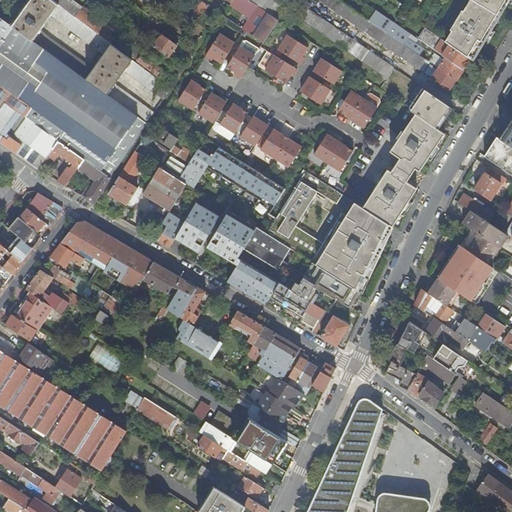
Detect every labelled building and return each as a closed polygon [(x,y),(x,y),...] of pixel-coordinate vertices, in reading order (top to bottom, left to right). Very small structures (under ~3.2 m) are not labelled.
[(124,54),(111,44),(75,17),(53,0),(30,0),(12,25),(146,122),(153,112),(115,84),(125,71),(163,99),(170,89),(124,54)] [(53,0),(75,17),(82,9),(75,3),(74,4),(69,1),(69,0),(53,0)] [(193,0),(189,13),(200,17),(205,4),(195,0),(193,0)] [(228,0),(232,2),(244,10),(235,24),(263,43),(278,20),(249,0),(228,0)] [(271,0),(249,0),(278,20),(290,28),(297,17),(271,0)] [(386,33),(338,0),(319,0),(420,70),(424,65),(427,67),(430,63),(386,33)] [(483,39),(486,41),(493,29),(490,27),(505,0),(470,0),(463,12),(462,11),(451,30),(452,31),(446,42),(470,59),(471,59),(483,39)] [(505,0),(490,27),(493,29),(509,0),(505,0)] [(232,2),(230,5),(222,15),(235,24),(244,10),(232,2)] [(304,6),(297,17),(387,79),(394,68),(304,6)] [(75,17),(111,44),(115,39),(110,35),(114,29),(104,22),(103,24),(82,8),(82,9),(75,17)] [(0,83),(33,107),(118,168),(148,123),(146,122),(12,25),(3,19),(0,23),(0,83)] [(456,81),(463,70),(447,59),(445,61),(435,54),(433,56),(408,39),(411,34),(393,22),(386,33),(430,63),(432,64),(456,81)] [(447,59),(463,70),(470,59),(446,42),(425,28),(418,39),(447,59)] [(217,58),(216,60),(222,63),(235,43),(221,33),(206,56),(212,60),(214,58),(215,57),(217,58)] [(165,55),(169,58),(178,47),(162,35),(154,47),(160,51),(165,55)] [(304,60),(306,58),(303,57),(302,56),(304,53),(305,54),(309,49),(288,35),(279,49),(302,64),(304,60)] [(471,59),(474,61),(486,41),(483,39),(471,59)] [(240,78),(255,56),(240,46),(227,67),(233,71),(234,70),(237,71),(236,73),(235,75),(240,78)] [(140,52),(135,58),(157,75),(161,68),(140,52)] [(298,70),(275,55),(266,70),(286,83),(290,77),(288,76),(290,74),(292,75),(294,76),(298,70)] [(323,58),(314,72),(334,85),(343,71),(323,58)] [(449,91),(456,81),(432,64),(425,75),(449,91)] [(310,72),(309,76),(330,89),(332,86),(310,72)] [(331,90),(308,76),(304,82),(306,83),(308,84),(306,87),(305,86),(301,92),(322,105),(331,90)] [(193,110),(207,90),(201,86),(200,88),(198,86),(199,85),(200,82),(194,78),(179,101),(193,110)] [(0,110),(5,103),(16,111),(22,115),(26,117),(33,107),(0,83),(0,110)] [(352,118),(365,98),(352,90),(339,110),(352,118)] [(436,128),(450,107),(426,90),(412,111),(413,112),(416,114),(420,117),(436,128)] [(214,124),(229,101),(222,97),(221,99),(220,100),(217,99),(218,97),(213,94),(200,114),(214,124)] [(379,107),(365,98),(352,118),(366,127),(379,107)] [(236,134),(249,114),(243,110),(242,111),(240,110),(241,108),(242,106),(236,102),(221,124),(236,134)] [(0,110),(0,141),(17,154),(25,142),(28,137),(19,130),(13,139),(10,136),(8,139),(0,134),(0,133),(16,111),(5,103),(0,110)] [(118,168),(33,107),(26,117),(28,119),(60,141),(85,159),(111,178),(118,168)] [(412,129),(420,117),(416,114),(408,126),(412,129)] [(256,147),(271,124),(265,120),(263,122),(262,124),(259,122),(260,120),(254,116),(241,137),(256,147)] [(429,159),(446,134),(436,128),(420,117),(412,129),(408,126),(404,133),(406,134),(398,146),(395,144),(391,151),(400,157),(400,158),(401,158),(414,167),(417,169),(425,157),(429,159)] [(25,122),(19,130),(28,137),(25,142),(17,154),(19,155),(39,169),(49,156),(60,141),(28,119),(25,122)] [(511,146),(511,120),(500,139),(511,146)] [(261,150),(275,159),(288,138),(283,135),(282,136),(279,134),(280,133),(282,131),(275,127),(261,150)] [(172,149),(170,151),(180,158),(182,155),(180,153),(181,152),(181,151),(174,146),(178,139),(163,129),(158,136),(156,139),(172,149)] [(315,154),(328,163),(341,142),(328,134),(315,154)] [(288,138),(275,159),(289,167),(302,147),(288,138)] [(511,146),(500,139),(487,158),(511,174),(511,146)] [(69,169),(59,182),(66,186),(76,171),(85,159),(60,141),(49,156),(55,161),(59,154),(74,164),(71,169),(69,169)] [(341,142),(328,163),(341,171),(354,151),(341,142)] [(180,179),(187,183),(194,188),(208,166),(274,208),(285,189),(219,146),(214,154),(212,153),(210,156),(199,149),(180,179)] [(147,158),(135,151),(108,194),(127,205),(129,202),(138,188),(130,184),(147,158)] [(164,164),(179,174),(184,166),(169,156),(164,164)] [(417,169),(421,171),(429,159),(425,157),(417,169)] [(409,173),(414,167),(401,158),(396,166),(392,172),(405,181),(409,173)] [(95,203),(111,178),(85,159),(76,171),(84,177),(87,173),(97,180),(91,189),(88,188),(83,196),(95,203)] [(320,175),(330,183),(338,173),(327,165),(320,175)] [(180,179),(159,166),(142,194),(171,211),(187,183),(180,179)] [(392,227),(393,227),(409,201),(405,198),(413,186),(405,181),(392,172),(388,170),(384,176),(386,178),(378,190),(376,188),(372,195),(376,198),(368,211),(392,227)] [(347,284),(363,294),(366,286),(364,284),(368,277),(365,275),(383,248),(380,246),(392,227),(368,211),(364,208),(355,202),(346,216),(342,213),(323,242),(296,225),(318,191),(331,200),(337,191),(307,171),(276,218),(267,233),(290,248),(295,251),(347,284)] [(486,174),(475,191),(491,201),(502,184),(486,174)] [(405,198),(409,201),(417,188),(413,186),(405,198)] [(62,208),(38,193),(28,208),(50,227),(62,210),(62,208)] [(464,194),(459,203),(472,211),(476,214),(490,223),(496,213),(487,207),(486,209),(483,208),(483,207),(464,194)] [(376,198),(372,195),(364,208),(368,211),(376,198)] [(204,242),(216,223),(220,215),(197,202),(185,222),(175,239),(198,253),(204,242)] [(266,206),(256,207),(257,214),(267,213),(266,206)] [(50,227),(28,208),(20,217),(39,233),(43,236),(50,227)] [(207,247),(238,265),(241,259),(239,258),(257,227),(229,211),(220,225),(208,245),(207,247)] [(167,226),(158,241),(169,248),(175,239),(185,222),(169,213),(163,224),(167,226)] [(463,224),(472,230),(494,244),(500,248),(509,235),(490,223),(476,214),(473,219),(469,216),(463,224)] [(39,233),(20,217),(20,218),(16,215),(6,226),(18,237),(29,246),(39,233)] [(90,282),(126,306),(128,307),(137,291),(155,262),(85,221),(76,223),(61,244),(85,259),(93,264),(99,267),(94,275),(90,282)] [(204,242),(208,245),(220,225),(216,223),(204,242)] [(238,265),(227,282),(249,294),(266,305),(280,282),(277,280),(270,276),(273,272),(276,273),(290,248),(267,233),(257,227),(239,258),(241,259),(238,265)] [(472,230),(461,246),(462,247),(489,265),(500,248),(494,244),(472,230)] [(29,246),(18,237),(12,244),(0,235),(0,244),(22,262),(33,249),(29,246)] [(0,265),(3,267),(12,275),(22,262),(0,244),(0,265)] [(61,244),(50,257),(57,262),(67,268),(72,259),(77,263),(76,264),(80,266),(85,259),(61,244)] [(457,244),(451,254),(456,257),(462,247),(461,246),(457,244)] [(449,264),(439,280),(457,291),(470,300),(492,267),(489,265),(462,247),(456,257),(451,254),(446,263),(449,264)] [(304,316),(305,312),(306,311),(312,302),(325,310),(330,313),(338,299),(347,284),(295,251),(277,280),(280,282),(266,305),(299,324),(301,321),(304,316)] [(57,262),(54,266),(69,275),(72,271),(67,268),(57,262)] [(168,270),(155,262),(137,291),(146,296),(147,296),(154,285),(168,294),(169,294),(173,287),(176,289),(180,289),(170,307),(165,304),(164,307),(168,309),(180,317),(185,308),(198,287),(168,270)] [(99,267),(93,264),(88,271),(94,275),(99,267)] [(111,314),(118,319),(126,306),(90,282),(72,271),(69,275),(54,266),(50,271),(43,267),(41,270),(53,278),(103,309),(111,314)] [(46,288),(53,278),(41,270),(33,280),(46,289),(46,288)] [(438,279),(432,289),(434,289),(431,294),(429,293),(447,306),(457,291),(439,280),(438,279)] [(39,299),(46,289),(33,280),(26,290),(32,295),(39,299)] [(354,309),(363,294),(347,284),(338,299),(354,309)] [(206,292),(198,287),(185,308),(199,316),(203,311),(197,308),(206,292)] [(429,293),(423,289),(419,298),(415,304),(424,310),(428,303),(430,304),(437,308),(433,314),(447,323),(454,311),(447,306),(429,293)] [(61,298),(78,308),(83,300),(73,293),(70,299),(65,296),(64,297),(62,295),(61,298)] [(38,330),(54,308),(46,303),(41,300),(39,299),(32,295),(16,317),(36,329),(38,330)] [(59,300),(51,295),(46,303),(54,308),(59,300)] [(54,308),(67,316),(72,308),(59,300),(54,308)] [(323,314),(325,310),(312,302),(306,311),(320,319),(321,317),(323,319),(325,316),(323,314)] [(437,308),(430,304),(427,310),(433,314),(437,308)] [(199,316),(185,308),(180,317),(185,321),(180,330),(182,331),(178,338),(209,358),(219,341),(197,326),(196,327),(193,325),(199,316)] [(89,316),(104,325),(110,316),(101,311),(99,315),(92,311),(89,316)] [(265,327),(238,311),(230,324),(236,328),(238,326),(253,335),(249,341),(254,344),(265,327)] [(304,316),(301,321),(314,329),(319,321),(321,323),(323,319),(321,317),(320,319),(306,311),(305,312),(304,316)] [(30,340),(36,329),(16,317),(13,315),(6,325),(30,340)] [(511,329),(505,340),(499,336),(505,327),(487,315),(479,327),(479,328),(511,349),(511,329)] [(329,342),(337,347),(351,326),(334,316),(321,337),(329,342)] [(479,328),(479,327),(461,316),(459,318),(461,319),(458,324),(460,326),(456,332),(470,341),(479,328)] [(456,332),(436,318),(426,331),(446,344),(449,340),(464,350),(470,341),(456,332)] [(322,324),(321,323),(319,321),(314,329),(313,331),(316,333),(322,324)] [(426,331),(419,326),(411,321),(407,329),(393,356),(395,358),(388,372),(396,377),(397,382),(409,390),(417,374),(401,365),(409,349),(415,352),(418,348),(428,355),(455,373),(459,367),(464,366),(468,360),(446,344),(426,331)] [(248,354),(260,361),(277,334),(265,327),(254,344),(248,354)] [(279,378),(282,380),(290,367),(301,348),(277,334),(260,361),(258,365),(279,378)] [(0,338),(0,350),(15,360),(17,356),(15,355),(16,353),(12,350),(14,347),(0,338)] [(209,358),(211,359),(222,343),(219,341),(209,358)] [(35,369),(44,354),(29,344),(19,359),(35,369)] [(88,358),(116,371),(123,358),(95,345),(88,358)] [(111,456),(127,431),(15,360),(0,350),(0,405),(102,471),(111,456)] [(409,390),(408,391),(411,394),(418,398),(420,395),(436,408),(445,393),(429,381),(430,379),(429,379),(424,376),(425,374),(425,367),(451,383),(456,374),(455,373),(428,355),(417,374),(409,390)] [(180,374),(188,362),(178,356),(171,367),(180,374)] [(298,381),(309,362),(301,357),(294,369),(290,367),(282,380),(294,387),(297,382),(298,381)] [(310,388),(312,385),(321,369),(309,362),(298,381),(310,388)] [(312,385),(325,392),(329,384),(336,369),(326,362),(321,369),(312,385)] [(467,381),(460,376),(452,389),(459,394),(467,381)] [(266,394),(291,410),(293,407),(295,409),(300,401),(298,399),(302,392),(297,389),(294,387),(282,380),(279,378),(270,393),(267,392),(266,394)] [(477,405),(503,422),(511,410),(504,406),(485,393),(477,405)] [(288,415),(291,410),(266,394),(258,406),(267,411),(281,420),(285,414),(288,415)] [(176,417),(151,401),(144,397),(139,405),(168,423),(170,425),(176,417)] [(347,511),(380,413),(382,408),(368,398),(365,397),(362,398),(359,400),(308,511),(347,511)] [(200,400),(192,413),(202,418),(210,406),(200,400)] [(166,427),(168,423),(139,405),(137,409),(166,427)] [(511,411),(511,410),(503,422),(508,426),(511,420),(511,411)] [(217,411),(212,418),(223,426),(229,419),(217,411)] [(280,429),(284,422),(281,420),(267,411),(259,423),(277,434),(280,429)] [(387,416),(380,413),(347,511),(354,511),(358,502),(375,509),(376,503),(360,498),(387,416)] [(0,415),(0,427),(2,429),(0,431),(0,433),(2,434),(4,431),(10,422),(0,415)] [(259,423),(251,419),(236,444),(258,457),(272,466),(288,442),(279,436),(277,434),(259,423)] [(31,455),(40,442),(10,422),(4,431),(10,434),(10,436),(20,442),(21,441),(26,445),(23,450),(31,455)] [(486,444),(487,445),(499,428),(492,423),(479,439),(486,444)] [(288,442),(295,446),(300,439),(284,429),(282,430),(279,436),(288,442)] [(260,469),(226,448),(217,443),(205,435),(198,446),(215,457),(221,448),(227,452),(224,458),(255,478),(260,469)] [(272,477),(282,483),(286,475),(272,466),(258,457),(236,444),(231,440),(226,448),(260,469),(272,477)] [(222,461),(224,458),(227,452),(221,448),(215,457),(222,461)] [(0,462),(46,493),(43,498),(52,504),(60,492),(55,489),(0,452),(0,462)] [(60,492),(69,498),(81,480),(68,470),(55,489),(60,492)] [(476,491),(507,511),(511,511),(511,492),(488,475),(479,487),(476,491)] [(239,488),(256,498),(263,487),(246,477),(239,488)] [(268,484),(279,490),(282,483),(272,477),(268,484)] [(27,509),(31,501),(0,480),(0,491),(10,498),(27,509)] [(265,489),(276,496),(279,490),(268,484),(265,489)] [(207,503),(201,511),(242,511),(246,506),(217,488),(211,496),(213,497),(208,504),(207,503)] [(376,503),(375,509),(374,511),(427,511),(429,509),(430,504),(429,500),(425,497),(386,492),(381,493),(378,495),(377,498),(376,503)] [(58,511),(34,496),(31,501),(27,509),(31,511),(58,511)] [(93,511),(113,511),(117,506),(103,497),(93,511)] [(255,511),(268,511),(270,509),(251,497),(246,506),(255,511)] [(31,511),(27,509),(10,498),(3,507),(11,511),(31,511)]
